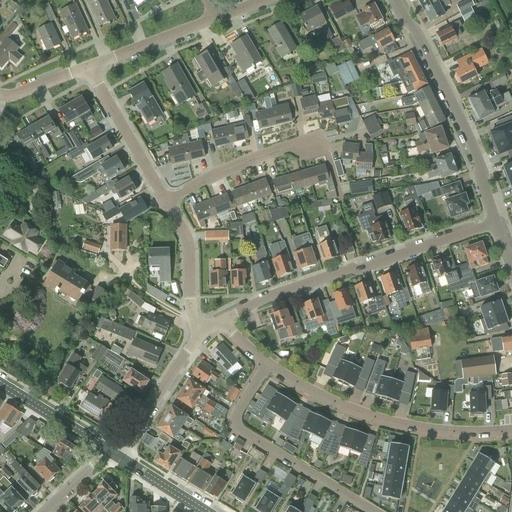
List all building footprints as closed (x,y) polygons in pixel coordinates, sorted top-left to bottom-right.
[(105,0),(88,0),(100,26),(115,20),(105,0)] [(134,4),(132,0),(126,0),(122,2),(128,14),(134,11),(131,5),(134,4)] [(423,8),(425,12),(446,0),(420,0),(417,1),(421,8),(423,8)] [(446,0),(425,12),(427,16),(426,16),(429,23),(444,16),(441,10),(459,0),(458,0),(446,0)] [(467,0),(456,6),(460,13),(480,2),(479,0),(474,2),(473,0),(467,0)] [(331,10),(336,20),(354,11),(349,1),(331,10)] [(56,20),(48,4),(43,6),(50,22),(56,20)] [(61,11),(73,39),(87,33),(75,5),(61,11)] [(374,5),(362,11),(364,15),(359,18),(362,26),(368,23),(373,31),(385,25),(374,5)] [(333,37),(325,23),(316,7),(300,16),(308,32),(315,28),(323,42),(333,37)] [(478,13),(475,7),(471,9),(470,8),(460,14),(465,23),(475,18),(474,15),(478,13)] [(441,44),(442,45),(462,35),(458,29),(462,27),(459,21),(444,29),(445,30),(437,34),(439,39),(438,40),(440,43),(441,44)] [(12,22),(4,32),(10,37),(18,27),(12,22)] [(268,30),(278,47),(276,48),(281,58),(296,49),(280,23),(268,30)] [(51,24),(38,30),(47,51),(60,45),(51,24)] [(370,40),(368,37),(360,42),(364,51),(373,46),(375,51),(379,49),(380,49),(394,42),(388,30),(370,40)] [(237,57),(235,58),(238,63),(240,62),(245,71),(261,62),(246,37),(231,46),(237,57)] [(345,49),(339,37),(329,42),(336,54),(345,49)] [(18,48),(8,39),(0,48),(0,67),(1,68),(9,59),(16,65),(22,58),(14,52),(18,48)] [(456,73),(461,84),(477,76),(473,68),(487,61),(482,50),(463,60),(466,67),(456,73)] [(196,59),(212,86),(226,78),(210,51),(196,59)] [(297,55),(306,70),(306,69),(309,74),(315,71),(303,51),(297,55)] [(397,75),(402,84),(421,74),(411,53),(398,59),(387,64),(393,77),(397,75)] [(343,64),(342,62),(338,64),(337,63),(335,65),(344,86),(359,79),(351,61),(343,64)] [(163,73),(167,79),(164,80),(172,93),(174,92),(181,104),(195,96),(176,65),(163,73)] [(314,84),(329,80),(327,72),(312,75),(314,84)] [(490,80),(493,87),(506,81),(503,73),(490,80)] [(421,74),(402,84),(407,95),(414,91),(427,85),(421,74)] [(243,95),(233,79),(228,82),(230,85),(228,87),(238,99),(243,95)] [(129,92),(148,124),(162,116),(143,84),(129,92)] [(255,98),(248,87),(242,91),(248,102),(255,98)] [(375,90),(377,98),(384,96),(383,88),(375,90)] [(418,104),(419,107),(434,99),(428,88),(413,95),(414,96),(409,98),(400,100),(402,108),(413,106),(418,104)] [(471,104),(474,109),(507,93),(500,97),(497,90),(486,96),(483,91),(468,98),(469,99),(468,101),(470,105),(471,104)] [(507,93),(474,109),(476,114),(476,116),(477,119),(479,120),(479,121),(494,113),(492,109),(502,104),(507,114),(511,111),(511,100),(511,101),(507,93)] [(274,94),(269,96),(276,126),(292,122),(288,106),(277,109),(274,94)] [(276,126),(269,96),(268,96),(272,110),(256,114),(260,130),(276,126)] [(304,116),(318,113),(317,105),(315,97),(301,100),(304,116)] [(82,98),(71,104),(81,122),(79,117),(90,111),(82,98)] [(419,107),(424,118),(439,111),(434,99),(419,107)] [(204,117),(205,118),(206,117),(208,121),(213,118),(211,114),(205,102),(198,106),(200,110),(195,113),(199,119),(204,117)] [(320,121),(334,117),(332,109),(333,109),(331,102),(317,105),(318,113),(320,121)] [(81,122),(71,104),(66,107),(66,105),(64,105),(60,107),(59,109),(60,111),(67,124),(73,121),(76,125),(81,122)] [(363,115),(371,113),(369,105),(360,107),(363,115)] [(334,117),(336,126),(351,122),(347,106),(333,109),(332,109),(334,117)] [(238,110),(227,114),(229,120),(240,116),(238,110)] [(439,111),(424,118),(426,121),(421,123),(425,131),(430,128),(430,129),(445,122),(439,111)] [(404,115),(406,122),(415,120),(414,113),(404,115)] [(248,140),(246,129),(252,128),(249,116),(243,118),(245,124),(229,128),(232,143),(248,140)] [(362,122),(366,128),(379,126),(374,116),(362,122)] [(490,138),(493,145),(511,137),(511,116),(500,121),(503,128),(490,132),(492,137),(490,138)] [(49,117),(38,123),(45,136),(51,133),(55,139),(62,135),(55,124),(53,125),(49,117)] [(28,129),(42,154),(45,159),(49,157),(40,139),(45,136),(38,123),(28,129)] [(379,126),(366,128),(370,136),(381,130),(379,126)] [(103,133),(99,127),(89,133),(93,139),(103,133)] [(232,143),(229,128),(213,132),(216,147),(232,143)] [(415,143),(417,149),(444,139),(441,128),(424,134),(426,139),(415,143)] [(22,145),(24,148),(26,152),(32,148),(36,155),(38,154),(39,155),(42,154),(28,129),(17,135),(18,137),(14,139),(19,147),(22,145)] [(67,135),(69,137),(76,149),(83,145),(80,140),(82,139),(76,129),(67,135)] [(60,139),(65,148),(55,153),(58,158),(68,152),(74,148),(66,135),(60,139)] [(189,161),(185,146),(183,137),(177,138),(178,144),(179,144),(179,147),(169,150),(173,165),(189,161)] [(511,150),(511,137),(493,145),(495,151),(497,151),(499,155),(511,150)] [(72,160),(85,153),(90,162),(93,160),(94,160),(112,149),(106,138),(90,148),(87,143),(68,154),(72,160)] [(444,139),(417,149),(418,153),(430,149),(432,155),(448,149),(444,139)] [(201,142),(185,146),(189,161),(205,158),(201,142)] [(342,160),(357,162),(357,153),(358,153),(358,145),(344,144),(342,160)] [(357,162),(356,170),(371,171),(372,154),(358,153),(357,153),(357,162)] [(386,154),(380,155),(383,165),(388,164),(386,154)] [(427,174),(454,165),(450,155),(435,161),(436,164),(424,168),(425,169),(421,170),(423,175),(427,174)] [(30,157),(12,167),(20,181),(38,170),(30,157)] [(103,159),(94,164),(98,170),(101,175),(105,172),(109,179),(124,170),(117,158),(106,164),(103,159)] [(344,176),(340,161),(334,162),(338,178),(344,176)] [(503,172),(506,179),(511,176),(511,163),(504,167),(505,171),(503,172)] [(83,179),(98,170),(94,164),(70,178),(72,181),(75,182),(77,183),(79,183),(81,183),(84,181),(83,179)] [(454,165),(427,174),(429,179),(440,175),(441,180),(457,174),(454,165)] [(324,166),(308,171),(312,186),(319,184),(319,186),(327,184),(329,192),(335,190),(330,172),(327,173),(324,166)] [(308,171),(290,176),(295,191),(312,186),(308,171)] [(295,191),(290,176),(273,181),(278,196),(295,191)] [(112,194),(115,195),(116,194),(119,199),(121,198),(121,199),(136,190),(129,178),(119,184),(116,179),(95,192),(99,198),(111,191),(112,194)] [(266,180),(249,186),(255,201),(271,194),(266,180)] [(372,182),(360,184),(362,193),(374,191),(372,182)] [(417,198),(431,193),(439,190),(437,183),(414,187),(417,198)] [(454,217),(456,218),(459,217),(460,215),(467,213),(465,205),(468,204),(465,195),(464,196),(459,183),(441,189),(443,196),(448,194),(450,200),(445,202),(446,203),(445,205),(446,208),(448,209),(451,218),(454,217)] [(235,201),(229,203),(232,210),(255,201),(249,186),(232,193),(235,201)] [(407,188),(410,197),(411,199),(417,197),(413,186),(407,188)] [(372,197),(376,210),(392,205),(387,192),(372,197)] [(90,195),(81,200),(88,204),(91,201),(92,199),(90,195)] [(226,195),(210,201),(216,216),(232,210),(229,203),(226,195)] [(414,209),(411,199),(410,197),(403,199),(407,212),(400,214),(407,234),(407,233),(409,235),(413,233),(414,231),(421,229),(420,225),(421,225),(417,213),(416,214),(414,209)] [(147,210),(141,199),(120,211),(126,222),(147,210)] [(333,206),(332,200),(311,203),(312,209),(333,206)] [(216,216),(210,201),(193,208),(199,223),(201,228),(206,226),(204,221),(216,216)] [(363,231),(367,230),(372,244),(377,242),(377,244),(381,243),(383,243),(387,242),(388,240),(389,240),(389,239),(390,238),(390,237),(392,237),(384,215),(375,218),(374,215),(375,213),(372,203),(360,207),(362,214),(357,216),(363,231)] [(115,207),(102,215),(106,222),(119,214),(115,207)] [(269,212),(272,222),(288,217),(285,208),(281,209),(281,207),(269,212)] [(243,235),(242,223),(230,224),(230,230),(236,229),(237,236),(243,235)] [(26,251),(27,248),(35,253),(42,242),(34,237),(36,234),(23,226),(21,229),(13,224),(6,236),(14,240),(13,242),(26,251)] [(320,246),(318,247),(323,262),(326,261),(328,262),(332,261),(332,259),(339,256),(334,241),(331,242),(326,226),(315,230),(320,246)] [(112,227),(112,250),(126,250),(126,227),(112,227)] [(216,232),(216,239),(226,239),(226,231),(221,231),(216,232)] [(316,265),(313,255),(316,254),(309,233),(291,239),(292,241),(295,249),(297,254),(295,255),(300,270),(303,269),(305,270),(308,269),(309,267),(316,265)] [(344,254),(355,252),(352,236),(341,238),(344,254)] [(82,249),(98,254),(101,246),(85,241),(82,249)] [(471,246),(467,247),(468,249),(465,250),(468,257),(465,258),(467,263),(470,263),(472,270),(478,268),(476,261),(478,260),(480,267),(488,264),(485,257),(486,257),(482,244),(472,247),(471,246)] [(272,255),(278,272),(277,272),(278,277),(281,277),(281,278),(287,276),(287,275),(292,273),(289,263),(290,262),(285,247),(284,247),(284,245),(278,247),(279,249),(278,249),(279,253),(272,255)] [(268,270),(270,270),(267,263),(265,263),(264,258),(267,257),(264,247),(253,251),(258,266),(253,267),(259,284),(261,283),(262,285),(266,284),(265,282),(271,280),(268,270)] [(161,266),(161,283),(170,282),(169,249),(149,250),(150,267),(161,266)] [(215,262),(216,273),(211,273),(212,289),(226,288),(225,281),(227,281),(226,272),(225,261),(226,261),(226,254),(214,254),(214,262),(215,262)] [(456,272),(451,274),(446,259),(440,262),(438,258),(432,260),(433,264),(430,265),(433,273),(437,271),(440,278),(444,277),(447,286),(460,282),(457,274),(456,272)] [(75,301),(77,301),(78,302),(83,294),(85,296),(91,286),(73,275),(75,273),(58,262),(58,263),(54,261),(50,268),(54,270),(44,285),(58,294),(60,290),(70,297),(71,298),(75,301)] [(236,261),(236,271),(231,272),(232,288),(245,287),(245,279),(246,279),(246,271),(244,271),(243,261),(236,261)] [(407,270),(407,271),(405,272),(407,279),(410,278),(413,287),(419,285),(423,295),(430,293),(421,265),(414,267),(411,266),(409,267),(408,269),(407,270)] [(457,274),(460,282),(469,278),(466,271),(457,274)] [(383,276),(383,278),(381,279),(387,296),(394,294),(400,309),(407,307),(405,303),(411,301),(406,288),(402,290),(396,274),(388,276),(388,275),(383,276)] [(493,278),(470,286),(474,299),(481,297),(481,298),(498,292),(496,288),(498,287),(496,281),(494,282),(493,278)] [(448,286),(451,293),(461,290),(459,282),(448,286)] [(367,302),(372,315),(386,310),(381,295),(373,298),(368,283),(363,285),(361,284),(356,285),(357,287),(356,287),(361,304),(367,302)] [(147,292),(164,302),(167,296),(147,284),(147,292)] [(97,286),(89,299),(97,303),(105,290),(97,286)] [(122,292),(141,308),(145,304),(126,288),(122,292)] [(328,300),(327,300),(335,324),(336,324),(335,319),(342,317),(340,312),(345,310),(349,321),(356,319),(354,315),(357,314),(352,300),(350,300),(347,291),(341,292),(340,291),(336,293),(335,295),(334,295),(336,302),(330,305),(328,300)] [(335,324),(327,300),(321,302),(324,312),(321,313),(317,301),(304,305),(309,319),(303,321),(307,332),(325,326),(329,337),(337,334),(334,325),(335,324)] [(441,304),(442,309),(454,307),(452,301),(441,304)] [(480,320),(480,321),(505,313),(501,302),(480,308),(484,319),(480,320)] [(442,310),(446,321),(458,318),(455,308),(443,311),(442,310)] [(446,321),(442,310),(435,312),(425,315),(428,325),(430,325),(435,324),(445,321),(446,321)] [(279,313),(274,314),(274,316),(272,317),(277,331),(283,330),(283,332),(286,331),(289,339),(303,336),(299,324),(294,326),(291,319),(290,320),(287,311),(279,314),(279,313)] [(505,313),(480,321),(485,335),(502,332),(500,326),(508,323),(505,313)] [(137,325),(164,337),(170,323),(149,314),(147,319),(140,316),(137,325)] [(101,329),(131,342),(135,332),(105,319),(101,329)] [(428,328),(409,331),(412,350),(410,350),(413,368),(433,364),(430,347),(431,347),(428,328)] [(491,348),(503,346),(504,352),(511,350),(511,336),(501,338),(490,340),(491,344),(491,348)] [(129,354),(155,365),(161,351),(135,340),(129,354)] [(103,357),(108,350),(100,344),(90,358),(98,364),(103,357)] [(227,372),(224,375),(233,385),(236,381),(228,372),(238,363),(221,344),(210,355),(227,372)] [(370,351),(378,354),(380,347),(373,344),(370,351)] [(112,351),(121,354),(123,349),(115,345),(112,351)] [(337,383),(342,386),(353,362),(352,362),(342,358),(346,350),(336,345),(328,365),(337,369),(332,378),(338,381),(337,383)] [(108,350),(103,357),(119,367),(124,360),(114,354),(108,350)] [(74,354),(71,358),(63,371),(65,372),(59,381),(70,389),(80,373),(83,375),(87,369),(78,363),(81,358),(74,354)] [(454,362),(456,380),(467,379),(496,375),(493,356),(454,362)] [(353,362),(342,386),(348,388),(349,386),(354,388),(358,379),(367,382),(374,362),(366,359),(361,369),(352,365),(353,362)] [(380,400),(386,402),(393,379),(392,379),(392,380),(382,377),(386,363),(377,360),(369,383),(378,386),(375,396),(381,398),(380,400)] [(193,376),(199,380),(208,387),(208,386),(205,384),(209,378),(215,382),(219,376),(213,372),(214,371),(209,367),(208,369),(201,364),(193,376)] [(124,381),(141,393),(149,382),(138,374),(132,370),(125,366),(122,371),(128,375),(124,381)] [(393,379),(386,402),(392,403),(392,401),(398,403),(401,393),(411,395),(417,375),(406,372),(403,383),(393,380),(393,379)] [(511,374),(502,375),(502,380),(500,380),(501,387),(511,385),(511,382),(511,381),(511,376),(511,374)] [(92,391),(82,407),(98,418),(108,403),(107,402),(110,397),(125,407),(132,397),(103,379),(97,389),(99,390),(97,394),(92,391)] [(456,380),(454,382),(454,386),(454,394),(462,393),(462,386),(468,385),(467,379),(456,380)] [(186,387),(184,391),(213,410),(216,405),(202,395),(205,391),(208,387),(199,380),(196,385),(191,381),(189,383),(188,382),(186,385),(186,387)] [(433,389),(433,391),(431,411),(434,411),(433,414),(443,414),(443,412),(445,412),(446,399),(453,400),(454,386),(447,386),(446,390),(433,389)] [(485,413),(484,400),(491,400),(491,386),(483,387),(483,391),(470,392),(470,394),(471,414),(473,414),(473,416),(483,415),(483,413),(485,413)] [(225,399),(232,403),(240,392),(233,387),(225,399)] [(213,410),(184,391),(182,394),(180,395),(178,397),(178,399),(177,400),(192,410),(196,405),(210,414),(213,410)] [(511,402),(511,396),(510,392),(503,392),(504,400),(511,399),(511,403),(511,402)] [(256,404),(250,414),(261,420),(264,416),(273,421),(276,416),(288,397),(288,396),(287,397),(283,394),(281,396),(278,394),(276,393),(271,402),(261,396),(256,404)] [(288,397),(276,416),(285,422),(279,432),(287,437),(298,419),(291,415),(297,406),(292,403),(293,400),(288,397),(289,397),(288,397)] [(3,424),(11,429),(18,423),(23,415),(6,404),(0,413),(0,432),(0,431),(0,424),(2,421),(4,422),(3,424)] [(166,417),(165,418),(180,428),(185,422),(191,426),(193,422),(172,408),(169,413),(167,412),(165,416),(166,417)] [(222,408),(219,413),(224,417),(228,411),(222,408)] [(213,410),(210,414),(219,420),(222,416),(218,413),(213,410)] [(246,413),(242,419),(242,420),(246,423),(250,415),(246,413)] [(312,436),(312,437),(322,415),(321,415),(316,413),(315,415),(310,413),(305,422),(298,419),(287,437),(288,437),(297,442),(302,431),(312,436)] [(317,451),(326,455),(334,436),(327,432),(332,423),(326,420),(327,418),(322,416),(322,415),(312,437),(313,436),(322,441),(317,451)] [(180,428),(165,418),(164,420),(163,419),(161,423),(162,424),(158,429),(179,443),(182,438),(176,434),(180,428)] [(29,419),(15,431),(26,438),(36,423),(29,419)] [(349,452),(350,452),(357,430),(352,428),(351,430),(345,428),(342,438),(334,436),(326,455),(336,459),(340,448),(350,451),(349,452)] [(357,430),(350,452),(350,451),(360,455),(357,466),(366,469),(373,449),(365,446),(368,436),(362,434),(363,432),(357,430)] [(26,438),(15,431),(15,432),(2,444),(6,449),(15,440),(17,441),(19,438),(22,440),(27,443),(29,440),(26,438)] [(162,433),(158,439),(167,445),(171,439),(162,433)] [(143,442),(151,446),(156,438),(148,434),(143,442)] [(48,449),(55,453),(53,455),(66,463),(69,462),(73,457),(76,456),(78,452),(77,449),(57,436),(52,443),(47,440),(44,446),(48,449)] [(232,448),(239,452),(244,444),(237,440),(232,448)] [(389,443),(387,455),(407,458),(409,443),(391,440),(391,444),(389,443)] [(282,448),(293,454),(296,449),(286,443),(282,448)] [(156,455),(154,459),(155,462),(169,471),(173,464),(177,466),(181,459),(183,456),(185,452),(176,447),(174,450),(174,451),(169,447),(169,448),(165,446),(159,455),(156,455)] [(41,463),(34,469),(47,482),(49,481),(51,481),(53,479),(53,477),(59,471),(56,468),(59,465),(49,455),(51,454),(44,449),(39,454),(36,458),(41,463)] [(481,451),(473,464),(488,473),(494,464),(492,462),(495,459),(481,451)] [(181,459),(177,466),(172,473),(187,482),(202,458),(193,452),(186,463),(181,459)] [(385,465),(405,469),(407,458),(387,455),(389,455),(387,465),(385,465)] [(40,487),(27,474),(12,458),(9,460),(12,464),(10,466),(17,473),(13,478),(31,497),(34,497),(37,493),(37,490),(40,487)] [(203,459),(189,483),(203,492),(212,478),(205,474),(213,461),(209,458),(207,462),(203,459)] [(316,460),(313,466),(319,469),(322,463),(316,460)] [(473,464),(468,473),(483,482),(488,473),(473,464)] [(385,465),(383,475),(403,479),(405,469),(385,465)] [(4,468),(0,471),(0,472),(8,480),(12,477),(4,468)] [(233,495),(231,493),(230,494),(237,498),(235,500),(243,504),(256,483),(260,486),(267,475),(259,470),(253,481),(242,474),(239,479),(237,483),(239,485),(233,495)] [(227,471),(225,474),(221,480),(215,477),(205,493),(213,498),(213,497),(217,499),(227,484),(225,482),(227,480),(228,481),(232,475),(227,471)] [(339,474),(333,472),(331,478),(337,480),(339,474)] [(468,473),(462,482),(479,493),(479,492),(477,491),(483,482),(468,473)] [(345,483),(344,484),(350,486),(353,478),(343,474),(341,481),(345,483)] [(385,476),(384,487),(401,490),(403,479),(383,475),(383,476),(385,476)] [(494,475),(489,483),(494,485),(499,478),(494,475)] [(0,503),(8,511),(17,511),(17,510),(18,510),(18,509),(25,503),(12,489),(13,487),(4,478),(0,481),(0,484),(8,493),(5,495),(0,490),(0,503)] [(462,482),(456,491),(473,502),(479,493),(462,482)] [(92,496),(91,496),(107,511),(121,511),(124,509),(118,503),(116,506),(111,501),(117,496),(113,493),(118,488),(112,483),(108,487),(104,483),(98,489),(98,490),(92,496)] [(506,483),(502,489),(509,493),(511,484),(506,483)] [(254,507),(254,508),(259,511),(270,511),(279,498),(284,500),(290,489),(283,485),(277,496),(265,489),(260,498),(263,499),(257,509),(254,507)] [(401,490),(384,487),(381,502),(388,503),(389,499),(399,501),(401,490)] [(475,511),(479,506),(473,502),(456,491),(451,501),(468,511),(469,511),(475,511)] [(107,511),(91,496),(85,502),(86,503),(79,509),(82,511),(107,511)] [(139,499),(139,498),(137,496),(133,496),(130,499),(130,511),(138,511),(139,511),(137,511),(137,506),(139,506),(139,499)] [(139,498),(139,499),(139,506),(137,506),(137,511),(139,511),(138,511),(149,511),(149,503),(142,503),(142,501),(139,501),(139,498)] [(308,511),(314,504),(307,499),(300,510),(289,503),(283,511),(308,511)] [(469,511),(468,511),(451,501),(445,510),(448,511),(469,511)]
